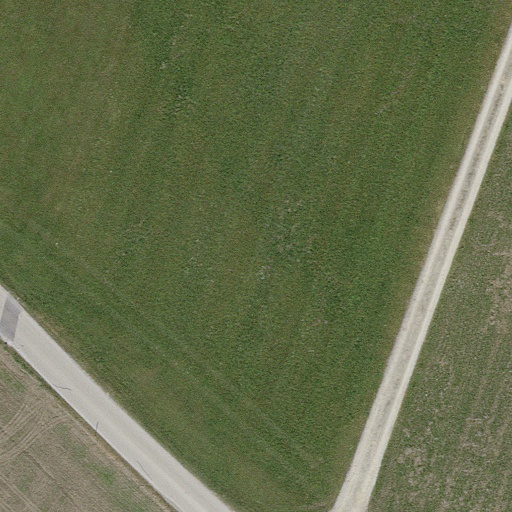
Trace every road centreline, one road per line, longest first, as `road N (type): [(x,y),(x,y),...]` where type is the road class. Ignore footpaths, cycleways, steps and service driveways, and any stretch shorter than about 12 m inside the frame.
road 1 (track): [(511,2),(321,511)]
road 2 (unclassified): [(0,276),(242,511)]
